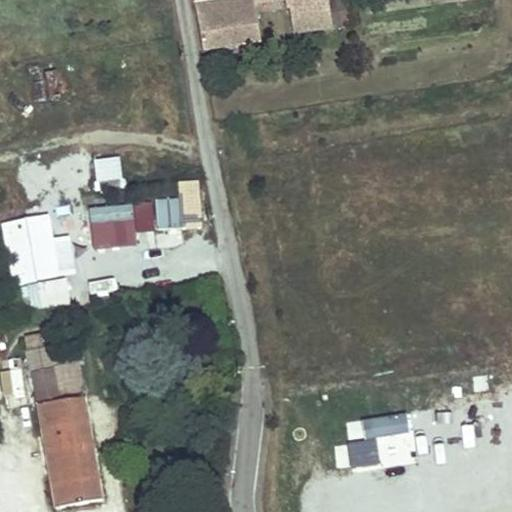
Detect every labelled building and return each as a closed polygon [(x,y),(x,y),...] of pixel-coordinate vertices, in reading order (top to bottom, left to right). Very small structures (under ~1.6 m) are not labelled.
[(253,0),(193,0),(202,51),(259,44),(254,4),(253,0)] [(283,0),(285,9),(290,8),(293,33),(350,24),(346,0),(333,0),(328,1),(327,0),(283,0)] [(124,190),(120,159),(93,162),(97,194),(124,190)] [(156,231),(201,230),(200,183),(179,184),(179,201),(155,201),(156,231)] [(138,247),(137,235),(156,233),(153,204),(88,211),(92,252),(138,247)] [(51,218),(7,223),(18,317),(71,311),(67,278),(75,277),(70,238),(53,240),(51,218)] [(48,348),(27,352),(31,376),(52,373),(48,348)] [(52,373),(31,376),(37,408),(58,405),(52,373)] [(58,405),(37,408),(56,510),(100,503),(82,401),(58,405)]
